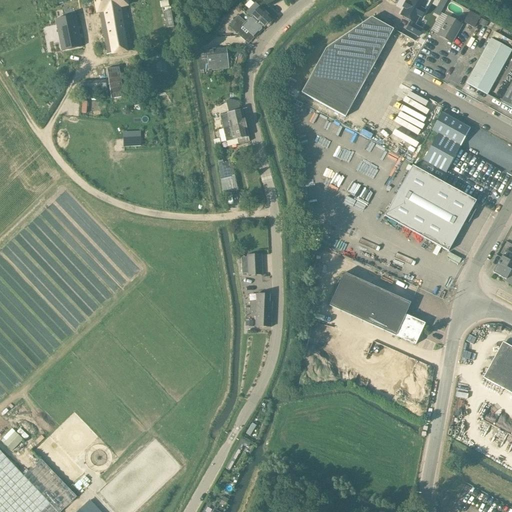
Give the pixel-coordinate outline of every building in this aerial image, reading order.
[(126,0),(94,0),(97,13),(99,13),(107,55),(111,54),(112,55),(134,50),(125,6),(128,6),(126,0)] [(405,8),(401,15),(412,21),(407,30),(419,36),(423,29),(415,25),(420,16),(422,18),(426,10),(424,9),(428,2),(423,0),(409,0),(409,1),(407,0),(406,0),(403,7),(405,8)] [(251,17),(263,29),(273,19),(260,7),(256,3),(247,13),(251,17)] [(469,10),(463,21),(474,27),(480,16),(469,10)] [(255,38),(263,29),(251,17),(246,22),(239,15),(229,26),(246,42),(252,35),(255,38)] [(302,93),(346,117),(384,48),(394,29),(372,17),(326,48),(302,93)] [(449,17),(438,35),(452,43),(462,25),(449,17)] [(75,18),(55,21),(61,53),(81,49),(75,18)] [(467,83),(487,95),(500,72),(511,50),(491,39),(467,83)] [(206,53),(208,70),(208,71),(229,69),(226,48),(206,51),(206,53)] [(208,70),(206,53),(199,54),(200,58),(202,70),(208,70)] [(107,68),(111,99),(124,97),(119,67),(107,68)] [(81,81),(82,90),(102,89),(101,80),(81,81)] [(511,83),(501,103),(511,108),(511,83)] [(220,116),(223,128),(245,123),(242,111),(240,112),(239,108),(239,107),(240,106),(239,105),(239,104),(238,103),(237,102),(236,102),(235,101),(233,101),(231,101),(230,101),(228,101),(231,113),(227,114),(220,116)] [(470,129),(441,112),(431,130),(438,134),(439,134),(461,146),(470,129)] [(245,123),(223,128),(226,142),(238,139),(239,144),(249,142),(248,137),(245,123)] [(423,160),(446,173),(461,146),(439,134),(438,134),(423,160)] [(141,146),(140,137),(124,138),(124,147),(141,146)] [(228,162),(218,164),(221,179),(220,179),(222,191),(237,188),(235,176),(236,176),(232,161),(228,162)] [(499,184),(505,174),(488,165),(482,175),(499,184)] [(413,166),(385,216),(448,251),(476,201),(413,166)] [(247,255),(247,258),(248,275),(262,275),(261,255),(247,255)] [(493,272),(505,279),(511,282),(511,262),(502,256),(493,272)] [(405,314),(410,303),(344,273),(330,306),(396,336),(405,314)] [(270,295),(257,294),(256,302),(251,302),(250,313),(256,313),(255,327),(271,327),(272,302),(270,302),(270,298),(270,295)] [(405,314),(396,336),(415,345),(425,323),(405,314)] [(486,380),(495,385),(511,394),(511,347),(506,344),(486,380)] [(15,432),(4,443),(12,451),(23,439),(15,432)] [(236,448),(240,450),(243,445),(248,447),(250,443),(241,439),(236,448)] [(0,511),(57,511),(0,451),(0,511)] [(219,504),(225,506),(229,499),(223,497),(219,504)] [(100,511),(90,501),(77,511),(100,511)]
